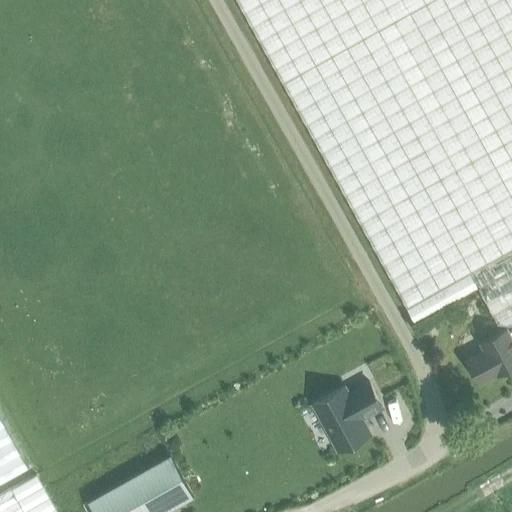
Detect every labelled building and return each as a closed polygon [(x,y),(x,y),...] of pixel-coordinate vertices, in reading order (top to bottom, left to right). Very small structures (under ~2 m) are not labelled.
[(511,0),(238,0),(407,307),(414,321),(477,286),(497,321),(509,324),(511,322),(511,0)] [(479,380),(482,378),(485,379),(492,375),(493,373),(511,362),(511,329),(510,330),(508,326),(480,340),(484,347),(466,356),(479,380)] [(345,385),(313,402),(339,449),(370,432),(361,415),(368,412),(369,413),(383,406),(369,381),(348,392),(345,385)] [(0,477),(28,462),(0,411),(0,477)] [(159,511),(190,495),(166,455),(89,499),(96,511),(159,511)] [(0,511),(60,511),(38,473),(0,494),(0,511)]
